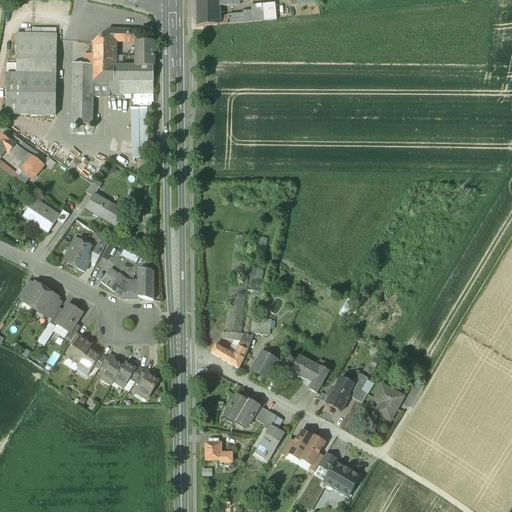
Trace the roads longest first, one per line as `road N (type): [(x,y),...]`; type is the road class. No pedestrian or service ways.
road 1 (tertiary): [(178,348),(172,0)]
road 2 (residential): [(178,348),(381,457)]
road 3 (track): [(511,238),(422,388)]
road 4 (tertiary): [(180,511),(178,348)]
road 5 (residential): [(111,306),(0,249)]
